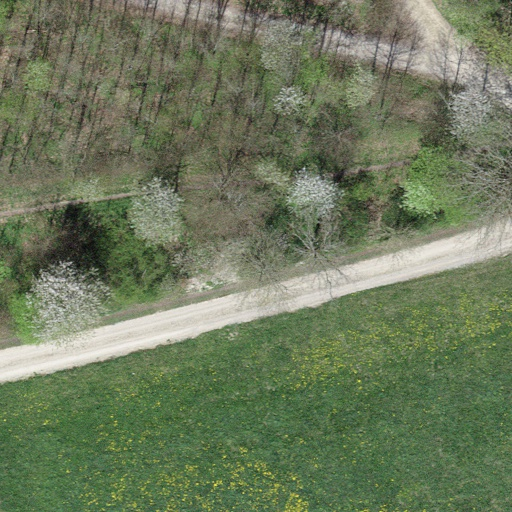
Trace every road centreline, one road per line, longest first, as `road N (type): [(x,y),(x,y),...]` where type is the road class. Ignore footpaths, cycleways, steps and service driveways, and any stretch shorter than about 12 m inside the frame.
road 1 (track): [(511,232),(394,271),(0,362)]
road 2 (track): [(183,0),(481,70),(511,88)]
